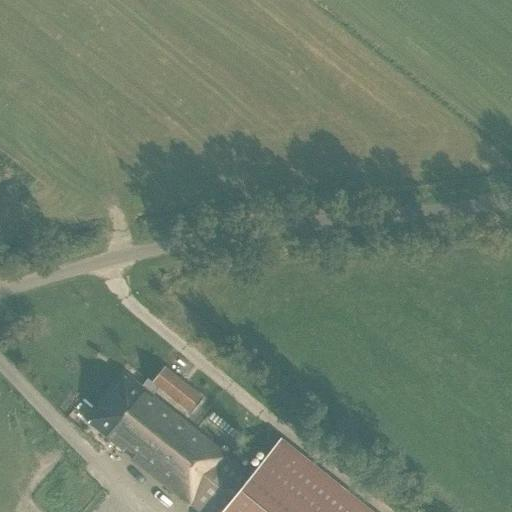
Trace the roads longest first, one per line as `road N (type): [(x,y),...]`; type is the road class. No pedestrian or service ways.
road 1 (unclassified): [(0,292),(221,235),(511,201)]
road 2 (track): [(123,256),(115,220),(96,195),(0,137)]
